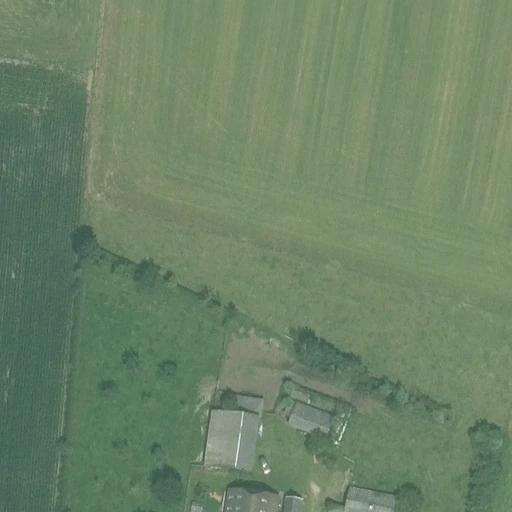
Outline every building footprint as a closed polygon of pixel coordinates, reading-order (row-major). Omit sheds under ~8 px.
[(244,387),(242,403),(256,405),(258,389),(244,387)] [(334,419),(296,405),(287,427),(326,441),(334,419)] [(232,415),(213,412),(205,467),(224,470),(232,415)] [(401,447),(400,483),(456,486),(457,451),(401,447)] [(351,511),(388,511),(393,485),(339,477),(335,510),(351,511)] [(230,491),(227,511),(301,511),(303,501),(286,499),(284,511),(275,511),(278,498),(230,491)]
